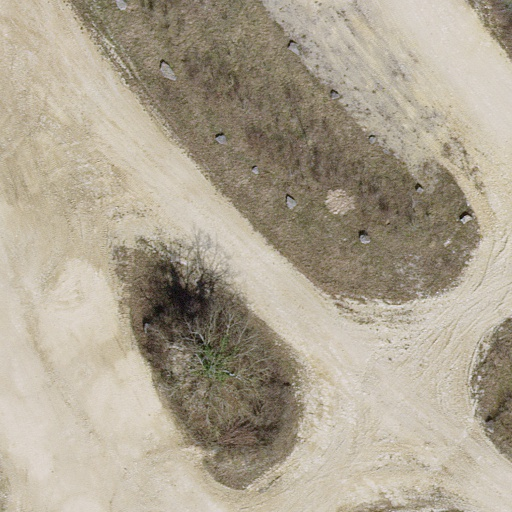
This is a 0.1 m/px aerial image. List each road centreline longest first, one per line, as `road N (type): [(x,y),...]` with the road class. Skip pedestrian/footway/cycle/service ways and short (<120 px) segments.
road 1 (track): [(0,61),(378,385)]
road 2 (track): [(0,234),(121,511)]
road 3 (track): [(415,0),(511,155)]
road 4 (track): [(511,271),(378,385)]
road 5 (track): [(378,385),(511,496)]
road 6 (track): [(378,385),(291,511)]
